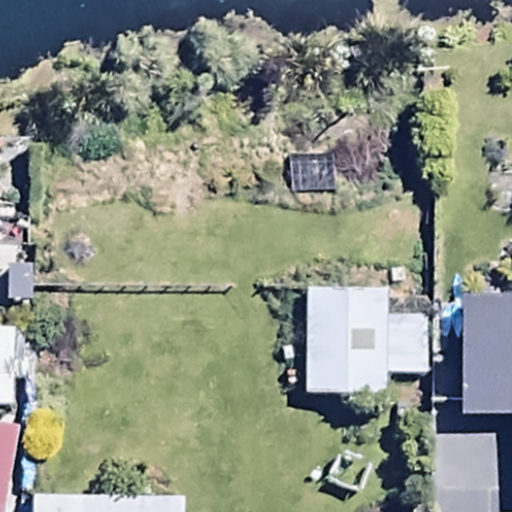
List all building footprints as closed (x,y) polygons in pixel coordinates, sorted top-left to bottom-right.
[(375,288),(298,288),(299,392),(372,391),(372,376),(425,376),(425,318),(375,318),(375,288)] [(511,292),(451,293),(453,415),(511,414),(511,432),(511,292)] [(6,325),(0,325),(0,403),(10,403),(6,325)] [(0,511),(0,506),(16,421),(0,417),(0,511)] [(180,511),(180,494),(30,494),(30,511),(180,511)]
